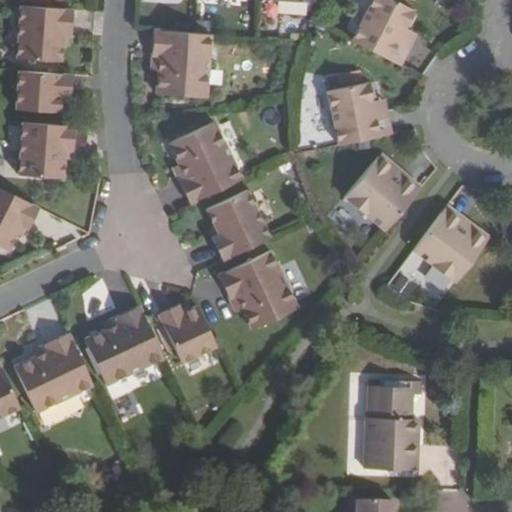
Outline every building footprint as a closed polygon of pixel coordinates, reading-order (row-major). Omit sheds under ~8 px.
[(399,66),(411,44),(401,39),(406,28),(407,28),(414,24),(418,18),(413,10),(392,0),(374,0),(352,42),(399,66)] [(73,13),(20,10),(17,43),(12,46),(11,53),(16,58),(16,61),(59,65),(60,49),(61,38),(66,38),(71,38),(73,13)] [(401,39),(411,44),(417,33),(407,28),(406,28),(401,39)] [(167,60),(167,75),(165,99),(212,102),(217,38),(196,37),(162,35),(160,59),(167,60)] [(159,74),(167,75),(167,60),(160,59),(159,74)] [(73,78),(17,74),(14,111),(59,115),(60,101),(66,101),(67,92),(72,92),(73,78)] [(391,136),(388,114),(376,115),(374,103),(378,95),(377,86),(369,84),(330,92),(338,146),(391,136)] [(376,115),(388,114),(385,100),(374,103),(376,115)] [(74,137),(75,128),(24,124),(23,134),(74,137)] [(173,144),(183,167),(189,181),(181,184),(188,200),(238,176),(216,125),(173,144)] [(74,137),(23,134),(21,156),(15,160),(14,168),(20,172),(19,176),(62,179),(63,163),(64,151),(70,151),(73,151),(74,137)] [(383,232),(414,195),(387,173),(390,169),(390,162),(384,158),(375,158),(342,196),(383,232)] [(420,188),(390,162),(390,169),(387,173),(414,195),(420,188)] [(175,171),(181,184),(189,181),(183,167),(175,171)] [(191,208),(241,184),(238,176),(188,200),(191,208)] [(22,225),(26,228),(29,229),(40,207),(0,186),(0,245),(8,250),(16,237),(22,225)] [(224,260),(272,238),(257,206),(260,203),(257,195),(252,194),(249,190),(210,208),(217,224),(221,233),(216,235),(212,237),(224,260)] [(447,208),(441,215),(468,237),(471,233),(480,233),(447,208)] [(441,215),(412,253),(452,285),(485,244),(483,235),(480,233),(471,233),(468,237),(441,215)] [(212,226),(216,235),(221,233),(217,224),(212,226)] [(20,239),(26,228),(22,225),(16,237),(20,239)] [(221,276),(232,298),(239,294),(246,308),(256,329),(298,308),(270,252),(221,276)] [(238,311),(246,308),(239,294),(232,298),(238,311)] [(181,302),(171,306),(173,311),(183,307),(181,302)] [(150,360),(160,356),(136,306),(127,310),(150,360)] [(183,362),(217,346),(197,306),(185,312),(183,307),(173,311),(171,306),(159,312),(183,362)] [(150,360),(127,310),(113,316),(117,324),(102,331),(83,340),(103,382),(150,360)] [(99,322),(102,331),(117,324),(113,316),(99,322)] [(68,336),(46,346),(49,353),(34,360),(21,367),(41,409),(92,385),(68,336)] [(30,353),(34,360),(49,353),(46,346),(30,353)] [(0,417),(21,408),(0,365),(0,417)] [(41,409),(21,367),(14,370),(33,412),(41,409)] [(369,421),(366,421),(363,471),(416,473),(417,448),(412,448),(412,439),(418,439),(419,421),(409,421),(411,399),(422,399),(423,385),(400,385),(400,392),(378,392),(372,391),(369,421)]
